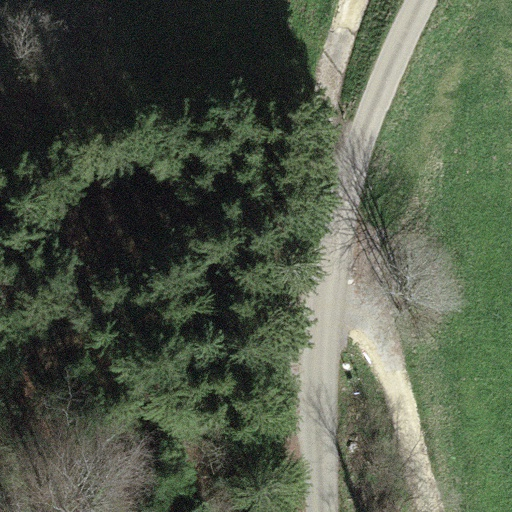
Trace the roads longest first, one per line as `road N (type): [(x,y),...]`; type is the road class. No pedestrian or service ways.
road 1 (track): [(342,0),(309,132),(310,192),(437,511)]
road 2 (unclassified): [(335,263),(352,154),(415,0)]
road 3 (unclassified): [(335,263),(329,511)]
